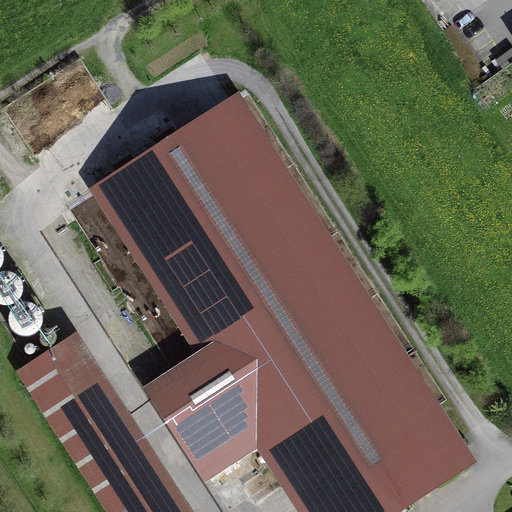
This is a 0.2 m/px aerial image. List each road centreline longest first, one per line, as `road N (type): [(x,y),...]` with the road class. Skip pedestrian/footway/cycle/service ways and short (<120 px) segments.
road 1 (track): [(152,117),(215,76),(252,78),(496,451),(511,452)]
road 2 (track): [(161,0),(0,100)]
